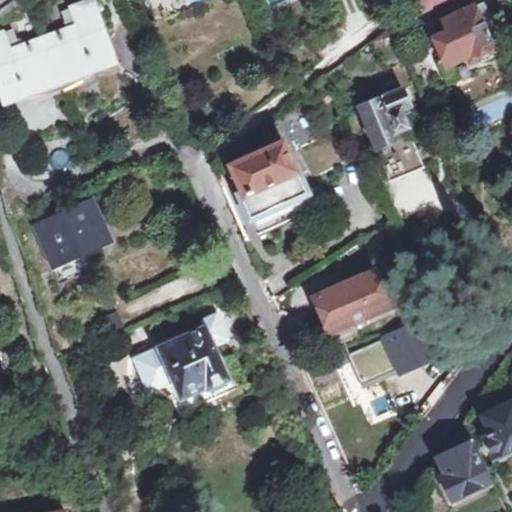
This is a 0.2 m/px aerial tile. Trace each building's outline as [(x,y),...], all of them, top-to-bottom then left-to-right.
[(116,62),(93,0),(59,13),(66,30),(44,38),(21,47),(14,30),(0,34),(0,102),(1,106),(61,83),(116,62)] [(417,0),(422,11),(448,0),(417,0)] [(485,33),(473,8),(473,6),(467,8),(463,0),(462,0),(443,10),(445,14),(440,15),(447,33),(433,39),(442,60),(436,63),(446,85),(478,71),(472,58),(493,49),(485,33)] [(481,4),(473,8),(485,33),(493,29),(481,4)] [(369,41),(399,48),(389,26),(369,41)] [(323,76),(312,84),(322,103),(333,98),(323,76)] [(424,169),(415,146),(410,134),(401,110),(411,107),(402,88),(359,107),(380,160),(389,183),(424,169)] [(257,236),(314,211),(296,169),(294,170),(283,146),(231,167),(243,194),(239,195),(257,236)] [(390,185),(403,215),(436,200),(423,171),(390,185)] [(57,285),(91,270),(87,259),(84,251),(101,243),(108,240),(91,202),(36,227),(52,265),(49,267),(57,285)] [(511,291),(500,265),(482,274),(499,310),(511,292),(511,291)] [(372,274),(315,298),(330,335),(388,311),(372,274)] [(124,298),(101,309),(111,333),(136,322),(124,298)] [(419,326),(349,356),(361,385),(397,369),(400,376),(438,359),(432,345),(444,340),(431,309),(414,317),(419,326)] [(206,387),(208,391),(230,381),(221,361),(215,350),(212,341),(205,326),(157,348),(176,389),(181,398),(206,387)] [(493,460),(511,451),(511,402),(481,416),(489,434),(483,437),(493,460)] [(441,477),(451,499),(452,502),(492,482),(473,441),(439,456),(438,458),(446,475),(441,477)] [(451,499),(441,477),(434,480),(444,502),(451,499)]
